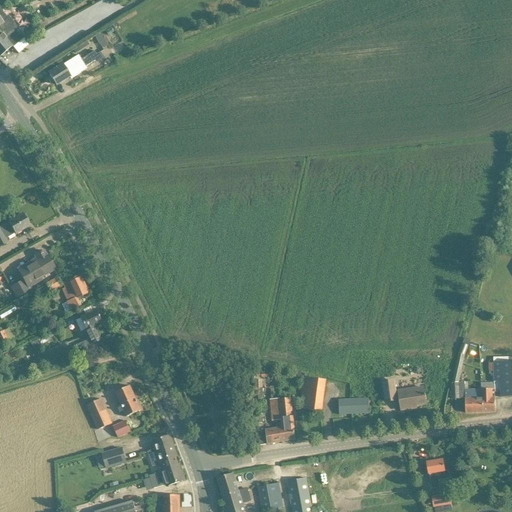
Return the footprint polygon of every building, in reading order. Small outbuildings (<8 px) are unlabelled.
[(0,56),(19,41),(23,37),(13,25),(15,23),(8,15),(6,16),(0,9),(0,56)] [(106,28),(102,30),(106,40),(111,38),(106,28)] [(102,48),(107,45),(100,35),(95,38),(102,48)] [(87,41),(73,50),(75,53),(89,45),(87,41)] [(56,85),(69,77),(71,79),(81,73),(78,70),(84,66),(85,67),(99,58),(94,51),(81,59),(78,55),(49,74),(56,85)] [(0,227),(0,246),(8,242),(6,239),(29,226),(23,214),(0,227)] [(26,285),(46,274),(55,269),(47,256),(44,251),(35,256),(36,259),(18,269),(24,279),(10,287),(15,297),(28,289),(26,285)] [(68,302),(62,305),(65,312),(71,309),(80,305),(78,301),(82,300),(82,298),(82,296),(87,293),(79,275),(70,280),(63,283),(66,290),(63,291),(68,302)] [(58,277),(45,283),(49,290),(61,284),(58,277)] [(96,311),(86,315),(75,320),(80,331),(84,330),(90,344),(99,340),(93,326),(101,322),(96,311)] [(68,319),(65,321),(71,332),(74,330),(68,319)] [(0,344),(9,339),(4,329),(0,331),(0,344)] [(87,354),(85,350),(90,348),(86,340),(75,345),(81,357),(87,354)] [(468,346),(462,344),(460,348),(458,356),(451,383),(452,399),(465,399),(466,413),(480,412),(479,389),(468,389),(468,385),(465,382),(458,383),(465,354),(468,346)] [(501,397),(511,396),(511,362),(493,363),(494,371),(494,382),(500,381),(501,397)] [(304,377),(301,399),(300,408),(321,411),(325,379),(304,377)] [(383,382),(384,392),(386,402),(397,400),(400,399),(401,410),(412,409),(412,407),(425,405),(423,387),(395,391),(393,381),(383,382)] [(126,417),(132,415),(141,410),(130,386),(115,393),(120,404),(116,407),(119,413),(123,411),(126,417)] [(495,389),(494,389),(479,389),(480,412),(495,412),(495,389)] [(281,418),(282,426),(279,427),(281,442),(295,440),(289,398),(278,399),(280,414),(281,418)] [(369,398),(351,399),(351,414),(369,413),(369,398)] [(339,399),(339,405),(339,415),(351,414),(351,399),(339,399)] [(86,407),(97,432),(111,426),(100,401),(86,407)] [(222,417),(229,416),(232,415),(234,413),(233,410),(231,408),(221,410),(222,417)] [(282,426),(281,418),(276,419),(277,428),(265,430),(267,444),(281,442),(279,427),(282,426)] [(113,427),(118,437),(130,432),(126,421),(113,427)] [(180,466),(171,436),(153,441),(163,472),(180,466)] [(102,454),(106,468),(126,462),(121,448),(102,454)] [(427,463),(429,472),(429,476),(430,475),(433,489),(439,487),(438,480),(449,478),(448,471),(445,471),(443,460),(427,463)] [(185,480),(180,466),(163,472),(164,475),(160,476),(163,485),(167,484),(167,486),(185,480)] [(468,476),(467,468),(459,469),(460,477),(468,476)] [(227,511),(244,511),(241,502),(250,499),(247,489),(239,491),(233,473),(217,479),(227,511)] [(293,511),(312,511),(306,478),(287,482),(293,511)] [(283,507),(280,493),(278,483),(258,487),(262,511),(283,507)] [(449,493),(433,496),(435,510),(451,508),(449,493)] [(169,496),(159,497),(159,506),(163,506),(162,511),(179,511),(179,496),(169,496)] [(95,511),(136,511),(133,501),(95,511)]
